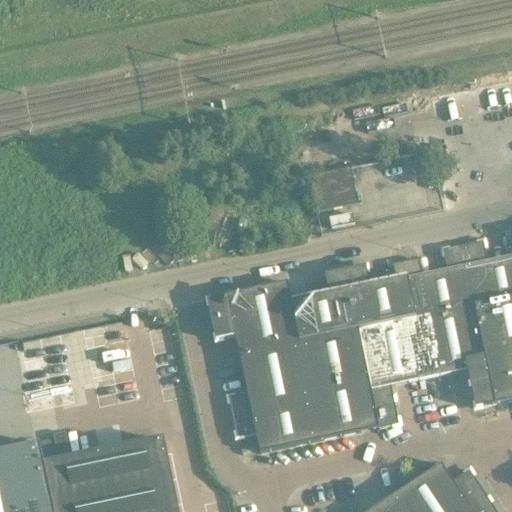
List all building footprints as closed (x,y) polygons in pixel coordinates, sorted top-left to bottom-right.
[(358,205),(351,170),(312,178),(318,214),(358,205)] [(511,258),(488,263),(484,244),(443,252),(447,272),(422,277),(418,261),(393,267),(396,282),(371,288),(367,268),(325,277),(330,296),(301,302),(311,352),(303,354),(288,285),(208,301),(217,342),(236,338),(248,395),(229,399),(237,440),(257,436),(261,456),(400,427),(392,388),(468,372),(476,411),(511,403),(511,258)] [(173,511),(159,441),(41,466),(50,511),(173,511)] [(0,511),(50,511),(41,466),(36,446),(0,453),(0,511)] [(496,511),(470,472),(453,483),(442,467),(373,511),(496,511)]
